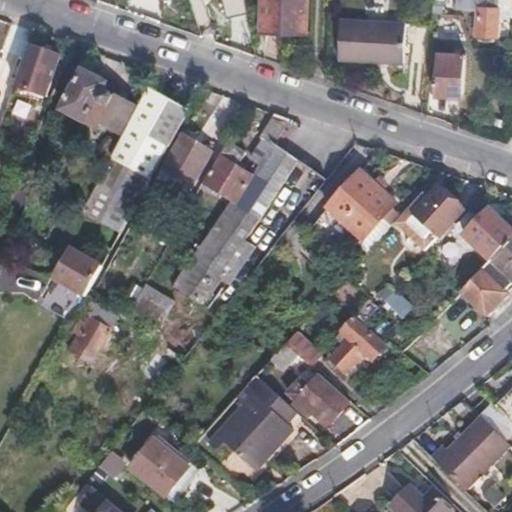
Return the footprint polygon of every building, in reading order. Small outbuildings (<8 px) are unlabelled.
[(264,0),(264,31),(307,33),(308,0),(264,0)] [(497,36),(498,0),(480,0),(479,36),(497,36)] [(338,18),(338,59),(404,63),(405,21),(338,18)] [(47,94),(60,54),(30,44),(16,84),(47,94)] [(467,55),(440,53),(439,94),(466,95),(467,55)] [(136,108),(104,91),(107,83),(66,61),(28,153),(47,162),(63,122),(56,119),(61,110),(95,126),(99,126),(100,125),(100,122),(123,133),(136,108)] [(86,213),(101,220),(93,235),(117,247),(190,109),(150,87),(121,144),(111,164),(86,213)] [(264,166),(278,143),(293,119),(277,113),(263,135),(267,138),(253,160),(264,166)] [(206,180),(221,155),(214,153),(214,150),(185,133),(166,168),(195,185),(199,176),(206,180)] [(111,164),(121,144),(110,139),(100,159),(111,164)] [(224,273),(267,210),(299,159),(281,147),(205,261),(224,273)] [(240,200),(255,175),(223,157),(208,181),(240,200)] [(405,191),(394,203),(359,172),(327,209),(293,246),(337,287),(414,200),(405,191)] [(439,237),(464,209),(440,187),(415,215),(439,237)] [(86,213),(92,200),(82,195),(76,208),(86,213)] [(492,262),(511,241),(511,230),(491,212),(467,237),(492,262)] [(511,294),(511,241),(492,262),(468,286),(493,310),(507,296),(509,297),(511,294)] [(89,298),(106,267),(74,250),(43,305),(65,317),(77,292),(89,298)] [(449,290),(425,266),(416,276),(440,299),(449,290)] [(161,329),(171,314),(178,302),(148,283),(132,311),(161,329)] [(382,295),(408,318),(419,305),(393,283),(382,295)] [(117,328),(123,319),(95,304),(78,334),(84,337),(78,347),(86,352),(80,362),(90,368),(96,357),(99,359),(111,339),(121,345),(127,332),(117,328)] [(172,350),(189,325),(171,314),(161,329),(155,339),(172,350)] [(385,348),(355,320),(342,335),(350,341),(333,361),(349,375),(367,356),(374,362),(385,348)] [(305,337),(295,349),(313,363),(323,352),(305,337)] [(170,361),(160,352),(150,365),(144,361),(139,368),(155,380),(170,361)] [(255,390),(262,382),(258,377),(250,385),(255,390)] [(351,404),(321,378),(299,403),(305,408),(302,411),(310,419),(313,415),(329,429),(351,404)] [(296,429),(288,422),(297,413),(265,384),(209,446),(241,474),(248,465),(256,472),(296,429)] [(511,387),(495,405),(509,418),(511,414),(511,387)] [(345,442),(361,416),(350,409),(334,435),(345,442)] [(466,494),(510,449),(481,420),(448,453),(443,449),(431,460),(466,494)] [(169,441),(164,447),(156,441),(133,469),(175,503),(202,468),(169,441)] [(35,483),(46,460),(34,453),(23,475),(35,483)] [(511,511),(511,474),(507,471),(485,499),(501,511),(511,511)] [(94,511),(101,511),(109,503),(90,488),(80,500),(94,511)] [(453,511),(435,495),(432,497),(426,491),(419,498),(411,490),(394,508),(397,511),(453,511)] [(120,511),(109,503),(101,511),(120,511)]
